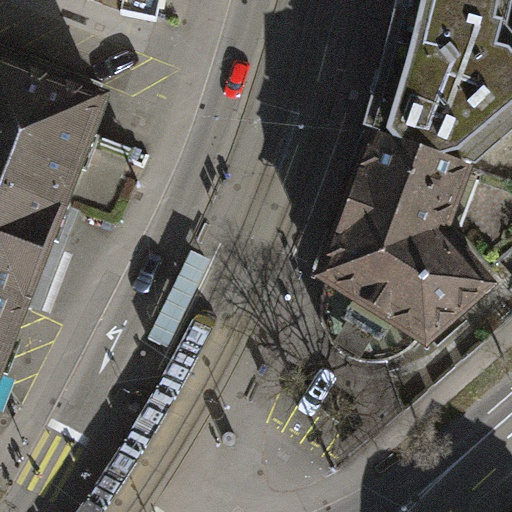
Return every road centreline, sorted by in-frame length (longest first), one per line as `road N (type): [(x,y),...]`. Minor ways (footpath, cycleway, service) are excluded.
road 1 (primary): [(254,0),(159,258),(23,511)]
road 2 (primary): [(357,511),(511,410)]
